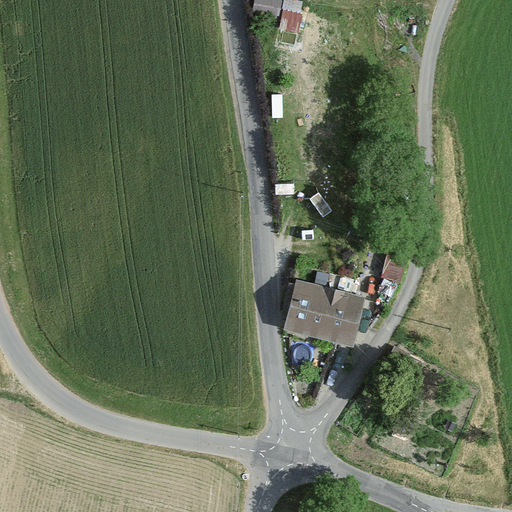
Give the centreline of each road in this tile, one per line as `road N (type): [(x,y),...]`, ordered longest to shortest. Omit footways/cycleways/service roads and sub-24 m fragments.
road 1 (unclassified): [(301,463),(410,283),(424,206),(426,82),(447,0)]
road 2 (unclassified): [(233,0),(283,416),(278,457)]
road 3 (unclassified): [(278,457),(73,408),(31,374),(0,318)]
road 4 (unclassified): [(425,511),(301,463)]
